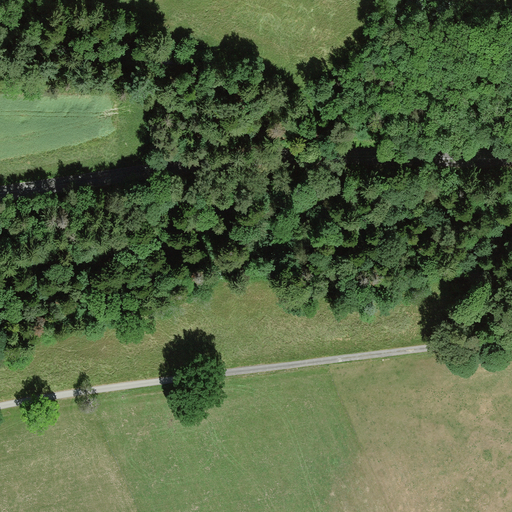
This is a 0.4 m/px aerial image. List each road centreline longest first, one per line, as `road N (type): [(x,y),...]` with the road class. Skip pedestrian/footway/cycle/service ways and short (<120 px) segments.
road 1 (track): [(511,335),(0,406)]
road 2 (tertiary): [(0,189),(243,155),(511,152)]
